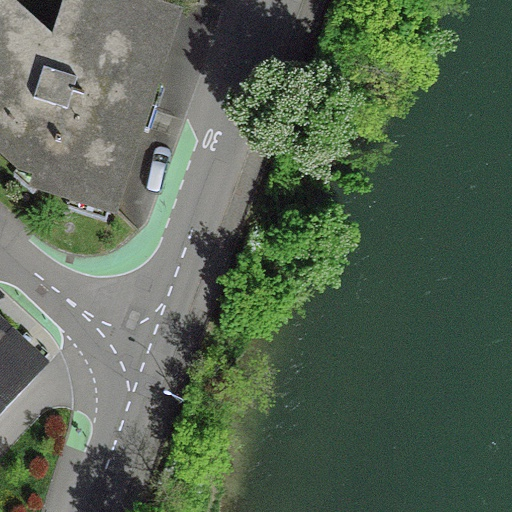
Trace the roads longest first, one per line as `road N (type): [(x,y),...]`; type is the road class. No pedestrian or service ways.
road 1 (residential): [(265,0),(140,330)]
road 2 (residential): [(140,330),(79,511)]
road 3 (residential): [(0,231),(62,289),(140,330)]
